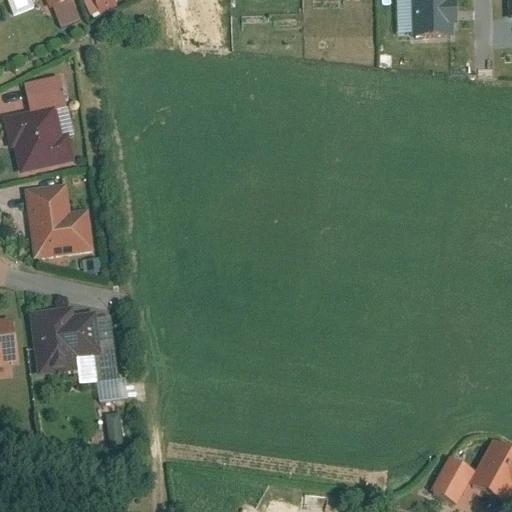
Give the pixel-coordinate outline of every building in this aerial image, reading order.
[(7,0),(9,4),(20,0),(49,0),(53,11),(78,1),(77,0),(7,0)] [(85,0),(81,2),(90,21),(115,8),(111,0),(85,0)] [(456,0),(411,0),(413,44),(458,42),(456,0)] [(20,152),(25,178),(78,168),(72,138),(76,137),(64,79),(28,86),(34,115),(9,120),(16,153),(20,152)] [(29,193),(38,263),(98,255),(93,211),(75,214),(72,187),(29,193)] [(32,315),(42,380),(83,374),(84,386),(105,383),(109,410),(127,407),(113,311),(78,316),(77,309),(32,315)] [(0,323),(0,368),(22,365),(15,321),(0,323)] [(107,418),(108,444),(120,444),(120,418),(107,418)] [(511,508),(511,451),(497,443),(479,475),(473,485),(511,508)] [(479,475),(455,461),(435,495),(459,509),(473,485),(479,475)]
